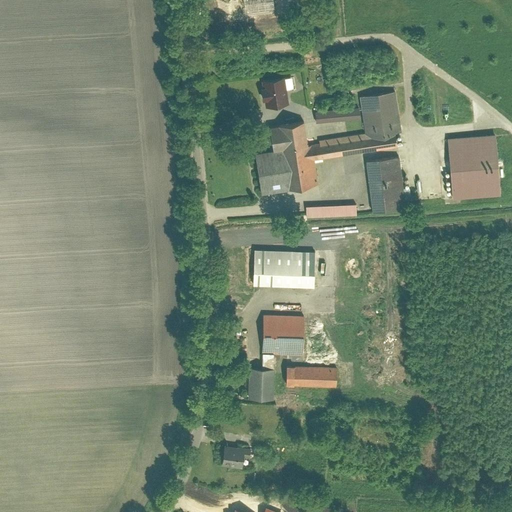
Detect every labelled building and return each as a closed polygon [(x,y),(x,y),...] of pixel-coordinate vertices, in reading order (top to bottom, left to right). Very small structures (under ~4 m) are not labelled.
[(272,0),(231,0),(234,16),(273,12),(272,0)] [(287,103),(283,79),(259,82),(263,107),(287,103)] [(400,130),(395,92),(359,97),(365,133),(393,128),(393,131),(400,130)] [(357,108),(314,111),(315,122),(358,119),(357,108)] [(318,186),(313,160),(396,147),(393,131),(393,128),(365,133),(306,142),(302,121),(268,127),(272,151),(253,154),(260,195),(318,186)] [(456,197),(502,194),(497,133),(451,137),(456,197)] [(365,161),(371,212),(405,208),(398,157),(365,161)] [(355,203),(305,206),(306,218),(355,215),(355,203)] [(313,251),(253,249),(252,285),(312,287),(313,251)] [(302,316),(262,314),(260,352),(301,354),(302,316)] [(335,366),(286,365),(286,386),(334,387),(335,366)] [(273,369),(248,369),(248,403),(272,403),(273,369)] [(243,447),(224,445),(221,466),(240,468),(243,447)]
